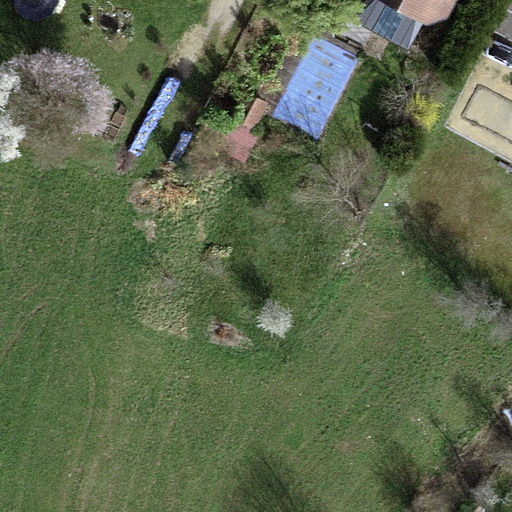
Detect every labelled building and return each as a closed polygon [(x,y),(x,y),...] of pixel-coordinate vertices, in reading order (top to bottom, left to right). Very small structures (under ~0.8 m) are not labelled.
[(46,17),(52,0),(11,0),(11,3),(46,17)] [(446,0),(395,0),(423,14),(442,9),(446,0)] [(266,119),(313,143),(357,57),(310,33),(266,119)] [(264,102),(243,91),(232,112),(253,123),(264,102)] [(491,143),(511,149),(511,109),(502,107),(491,143)]
